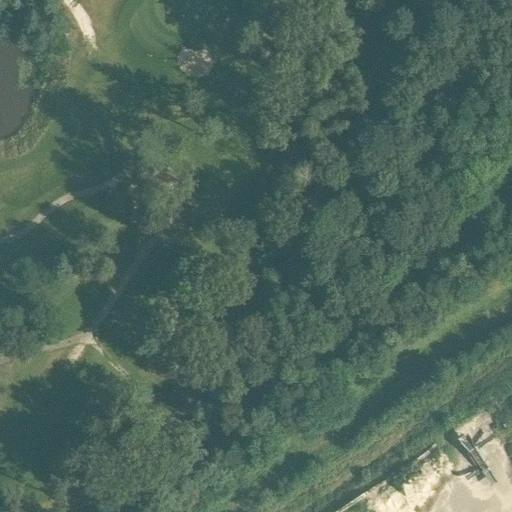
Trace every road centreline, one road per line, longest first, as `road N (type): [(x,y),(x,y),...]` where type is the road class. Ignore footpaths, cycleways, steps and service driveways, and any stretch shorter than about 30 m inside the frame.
road 1 (track): [(312,0),(278,167),(223,347),(122,511)]
road 2 (track): [(511,307),(226,511)]
